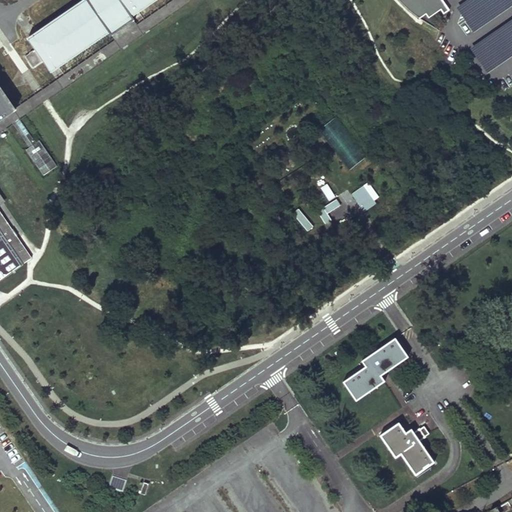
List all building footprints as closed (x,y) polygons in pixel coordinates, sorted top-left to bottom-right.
[(0,131),(190,0),(174,0),(16,109),(17,110),(0,121),(0,205),(4,203),(0,197),(0,131)] [(88,0),(30,40),(50,70),(109,30),(112,35),(134,20),(131,15),(152,0),(88,0)] [(398,0),(400,2),(409,10),(419,19),(425,14),(428,18),(440,9),(443,14),(449,10),(441,0),(398,0)] [(30,52),(23,57),(31,68),(38,64),(30,52)] [(0,121),(17,110),(16,109),(0,86),(0,121)] [(320,129),(351,167),(366,155),(335,117),(320,129)] [(18,122),(0,133),(0,138),(30,185),(50,172),(18,122)] [(327,182),(320,186),(328,200),(335,196),(327,182)] [(331,218),(328,213),(341,203),(336,197),(317,211),(325,222),(331,218)] [(0,210),(0,280),(33,258),(0,210)] [(408,357),(395,338),(363,361),(366,366),(345,382),(358,400),(385,381),(381,375),(408,357)] [(406,433),(399,423),(381,435),(396,457),(402,453),(416,474),(434,462),(420,440),(425,436),(420,428),(414,432),(411,429),(406,433)] [(149,484),(144,482),(140,493),(146,495),(149,484)] [(511,497),(489,511),(510,511),(511,511),(511,497)]
